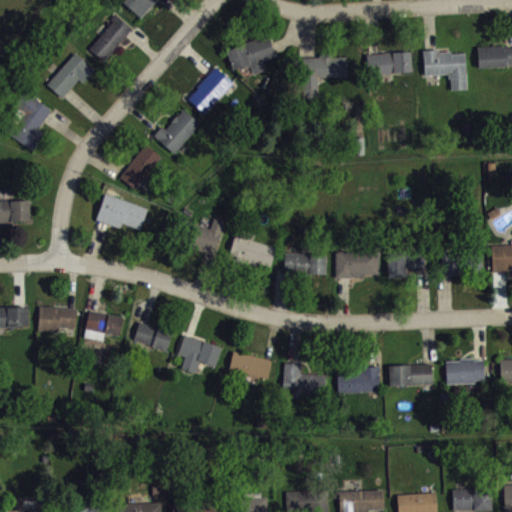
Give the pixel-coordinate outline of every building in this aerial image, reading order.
[(123,0),(122,2),(141,17),(155,0),(123,0)] [(102,60),(127,31),(130,27),(113,13),(109,18),(112,20),(88,48),(102,60)] [(225,49),(232,68),(250,62),(255,74),(266,70),(262,60),(274,55),(270,46),(266,34),(243,43),(225,49)] [(476,46),(478,67),(508,65),(508,63),(511,62),(511,46),(510,47),(505,47),(505,44),(476,46)] [(422,50),(423,74),(447,73),(447,78),(450,78),(451,89),(466,88),(464,53),(450,54),(450,51),(438,52),(438,49),(430,49),(422,50)] [(45,84),(74,51),(93,69),(82,82),(78,78),(67,91),(61,98),(45,84)] [(365,53),(366,74),(410,71),(409,51),(383,52),(372,53),(365,53)] [(347,56),(347,76),(317,76),(318,98),(300,99),(299,57),(307,57),(318,56),(318,54),(331,53),(331,57),(347,56)] [(214,65),(210,70),(195,86),(196,87),(187,97),(203,113),(232,81),(214,65)] [(2,128),(32,150),(45,133),(37,126),(46,115),(50,109),(24,90),(14,104),(25,112),(16,123),(9,118),(2,128)] [(152,135),(157,130),(161,125),(165,128),(171,122),(169,120),(175,114),(177,115),(182,109),(199,124),(173,153),(152,135)] [(119,176),(123,172),(145,144),(161,156),(134,189),(119,176)] [(105,192),(95,218),(102,221),(120,227),(121,222),(139,228),(147,207),(105,192)] [(0,197),(0,220),(11,220),(11,217),(28,217),(28,197),(9,197),(0,197)] [(224,222),(212,254),(207,252),(175,241),(183,219),(209,228),(212,218),(224,222)] [(236,226),(227,256),(234,258),(255,265),(257,261),(269,265),(275,247),(245,237),(247,230),(236,226)] [(511,243),(490,244),(491,271),(499,271),(511,270),(511,243)] [(440,250),(442,274),(445,274),(481,272),(480,248),(440,250)] [(335,250),(335,276),(343,276),(364,276),(364,273),(378,273),(378,250),(335,250)] [(388,277),(387,251),(423,250),(424,269),(419,270),(405,270),(406,276),(388,277)] [(284,252),(283,270),(289,270),(295,270),(295,273),(325,274),(325,253),(284,252)] [(39,303),(69,305),(76,306),(74,326),(58,325),(58,330),(37,328),(39,303)] [(0,304),(18,304),(27,304),(28,323),(0,323),(0,304)] [(88,307),(91,307),(122,314),(118,333),(84,326),(88,307)] [(139,318),(144,320),(156,324),(157,323),(172,328),(164,348),(133,337),(139,318)] [(183,332),(189,334),(220,344),(214,363),(198,357),(194,370),(180,366),(184,353),(177,351),(183,332)] [(233,348),(266,356),(270,357),(266,376),(228,367),(233,348)] [(444,359),(445,381),(474,380),(474,377),(484,377),(483,357),(478,358),(473,358),(473,356),(457,356),(457,358),(444,359)] [(511,356),(499,357),(500,379),(511,378),(511,356)] [(284,359),(292,360),(300,361),(300,371),(325,373),(324,393),(298,391),(281,389),(284,359)] [(388,363),(389,384),(410,383),(410,381),(431,381),(430,361),(426,362),(388,363)] [(335,370),(361,369),(361,363),(371,363),(378,363),(379,389),(336,390),(335,370)] [(511,481),(503,482),(504,507),(511,507),(511,481)] [(452,487),(490,485),(491,508),(456,509),(453,509),(452,487)] [(339,488),(382,486),(383,506),(367,507),(367,510),(355,510),(355,511),(340,511),(340,508),(339,488)] [(285,489),(326,487),(326,511),(310,511),(310,509),(286,510),(285,489)] [(227,511),(227,496),(246,495),(245,490),(260,489),(260,494),(266,494),(266,511),(227,511)] [(397,511),(396,492),(435,489),(436,510),(431,510),(397,511)] [(171,511),(171,500),(215,499),(215,511),(171,511)] [(114,511),(114,501),(160,500),(160,511),(114,511)]
